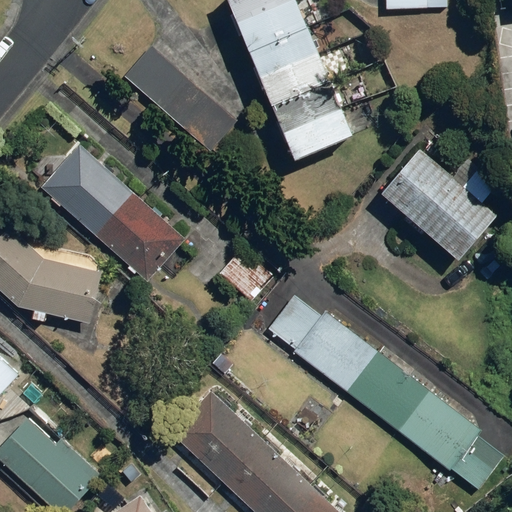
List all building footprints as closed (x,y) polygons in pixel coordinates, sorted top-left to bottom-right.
[(291,0),(222,0),(285,163),(345,140),(291,0)] [(382,0),(382,9),(448,11),(448,0),(382,0)] [(93,138),(53,179),(154,276),(194,234),(93,138)] [(476,204),(493,184),(459,155),(442,174),(414,149),(373,196),(451,264),(492,217),(476,204)] [(57,252),(20,218),(0,239),(0,267),(38,300),(37,312),(55,318),(58,306),(101,316),(114,266),(57,252)] [(250,241),(225,266),(256,297),(281,271),(250,241)] [(511,443),(303,285),(272,326),(484,486),(511,449),(511,443)] [(0,318),(0,395),(29,365),(0,337),(0,334),(8,326),(0,318)] [(355,511),(222,385),(178,432),(262,511),(355,511)] [(62,437),(35,412),(0,449),(0,451),(64,511),(70,511),(109,471),(67,432),(62,437)] [(106,511),(157,511),(139,487),(106,511)]
